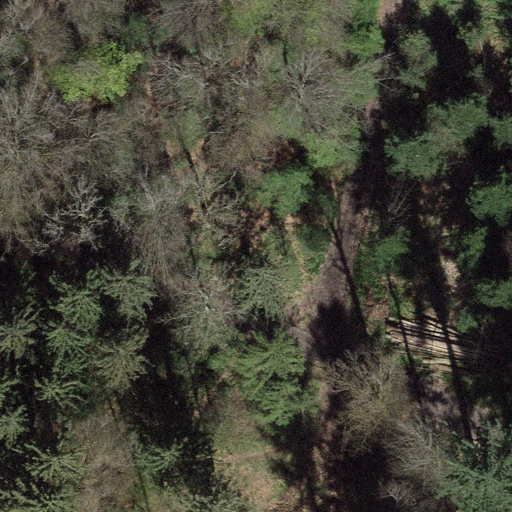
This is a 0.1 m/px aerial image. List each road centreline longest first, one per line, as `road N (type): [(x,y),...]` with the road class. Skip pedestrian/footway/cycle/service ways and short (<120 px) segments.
road 1 (track): [(0,216),(328,336)]
road 2 (track): [(328,336),(397,0)]
road 3 (track): [(511,432),(328,336)]
